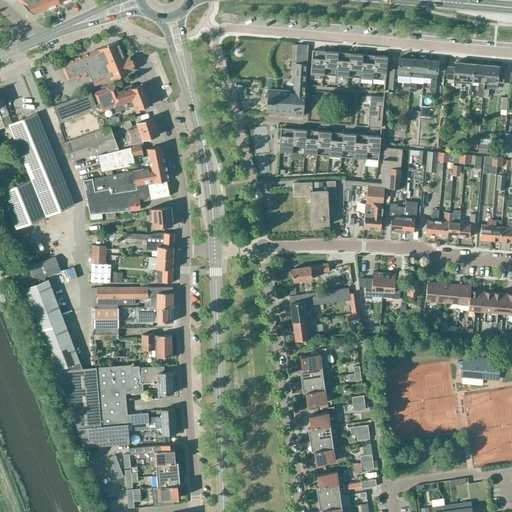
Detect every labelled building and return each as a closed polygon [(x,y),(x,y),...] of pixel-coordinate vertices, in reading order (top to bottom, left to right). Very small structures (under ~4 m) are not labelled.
[(60,5),(58,0),(17,0),(34,15),(43,10),(44,11),(60,5)] [(335,34),(345,29),(343,24),(332,29),(335,34)] [(130,71),(135,69),(130,56),(125,58),(118,41),(60,65),(67,82),(89,73),(94,86),(110,79),(110,80),(130,72),(130,71)] [(296,45),(293,92),(305,92),(307,52),(307,46),(297,45),(296,45)] [(310,74),(323,75),(325,51),(312,50),(310,74)] [(337,52),(325,51),(323,75),(335,76),(337,52)] [(335,76),(348,77),(350,54),(337,52),(335,76)] [(350,54),(348,77),(360,78),(362,55),(350,54)] [(362,55),(360,78),(373,79),(375,56),(362,55)] [(375,56),(373,79),(385,80),(387,57),(375,56)] [(391,69),(389,88),(396,89),(397,81),(403,82),(410,83),(411,77),(412,59),(399,58),(398,70),(391,69)] [(412,59),(411,77),(424,78),(426,60),(412,59)] [(426,60),(424,78),(430,78),(429,94),(435,94),(436,86),(438,61),(426,60)] [(471,81),(473,65),(455,63),(455,68),(448,68),(447,79),(454,79),(453,83),(471,84),(471,81)] [(485,66),(473,65),(471,81),(479,82),(478,97),(483,97),(485,66)] [(485,66),(483,97),(488,98),(488,88),(496,89),(497,83),(497,82),(503,83),(504,74),(500,74),(501,67),(485,66)] [(124,104),(119,91),(116,85),(107,88),(108,89),(94,94),(101,112),(124,104)] [(119,91),(124,104),(126,109),(134,106),(137,113),(143,111),(143,108),(149,106),(141,85),(129,89),(128,87),(119,91)] [(74,205),(37,114),(13,124),(0,90),(0,112),(6,128),(10,126),(31,180),(2,192),(17,228),(36,221),(46,217),(74,205)] [(305,92),(293,92),(267,90),(266,112),(292,114),(292,115),(303,116),(304,99),(305,92)] [(53,106),(59,123),(97,108),(90,92),(53,106)] [(368,127),(381,128),(384,97),(371,96),(368,127)] [(428,117),(429,107),(422,107),(421,117),(428,117)] [(142,140),(159,135),(154,118),(137,123),(138,127),(128,130),(133,146),(144,144),(142,140)] [(109,152),(117,149),(109,127),(62,144),(69,162),(76,159),(77,160),(88,156),(88,157),(108,150),(109,152)] [(279,152),(291,153),(293,129),(281,128),(279,152)] [(306,130),(293,129),(291,153),(304,154),(306,130)] [(318,131),(306,130),(304,154),(316,155),(318,131)] [(316,155),(328,156),(330,132),(318,131),(316,155)] [(328,156),(341,157),(343,133),(330,132),(328,156)] [(341,157),(353,158),(355,134),(343,133),(341,157)] [(355,134),(353,158),(366,159),(368,135),(355,134)] [(368,135),(366,159),(378,160),(380,136),(368,135)] [(9,139),(1,142),(4,150),(12,147),(9,139)] [(470,139),(469,149),(477,150),(478,140),(470,139)] [(477,152),(491,153),(492,145),(478,144),(477,152)] [(132,155),(142,153),(141,146),(131,148),(132,155)] [(149,161),(150,167),(165,165),(162,146),(147,149),(148,156),(143,157),(144,162),(149,161)] [(131,148),(98,155),(102,171),(134,164),(132,155),(131,148)] [(345,180),(345,184),(367,186),(384,188),(388,189),(389,189),(391,169),(400,169),(402,149),(392,148),(384,148),(383,156),(397,157),(397,162),(383,160),(381,184),(346,180),(345,180)] [(425,171),(436,172),(437,152),(427,151),(425,171)] [(484,157),(483,165),(491,166),(496,167),(497,158),(484,157)] [(83,180),(90,214),(140,210),(140,207),(140,202),(139,199),(143,198),(147,194),(150,194),(151,199),(168,197),(166,180),(168,180),(165,165),(150,167),(109,175),(109,176),(83,180)] [(391,169),(389,189),(398,190),(400,169),(391,169)] [(496,190),(504,190),(505,175),(497,175),(496,190)] [(327,199),(335,199),(335,182),(326,182),(326,191),(312,192),(311,182),(293,183),(293,196),(311,196),(313,225),(328,225),(327,199)] [(380,230),(384,188),(367,186),(363,228),(380,230)] [(404,207),(401,232),(412,233),(413,218),(415,218),(416,203),(405,202),(405,207),(404,207)] [(390,231),(401,232),(404,207),(397,206),(397,204),(390,203),(388,219),(391,219),(390,231)] [(148,215),(149,218),(149,221),(151,220),(152,228),(173,226),(172,215),(171,206),(168,207),(168,205),(164,206),(165,207),(150,209),(151,215),(148,215)] [(437,221),(438,221),(439,210),(432,209),(431,220),(426,220),(425,234),(436,235),(437,221)] [(447,236),(458,237),(459,223),(460,211),(453,210),(452,213),(449,213),(447,236)] [(437,221),(436,235),(447,236),(449,213),(445,212),(444,218),(444,221),(438,221),(437,221)] [(459,223),(458,237),(468,238),(469,230),(473,230),(474,224),(474,225),(475,214),(470,213),(469,224),(459,223)] [(480,239),(490,240),(491,220),(487,219),(486,225),(481,225),(480,239)] [(496,220),(491,220),(490,240),(499,241),(501,226),(501,220),(496,220)] [(499,241),(509,242),(511,221),(507,221),(506,227),(501,226),(499,241)] [(157,258),(173,259),(174,234),(159,233),(154,234),(147,234),(144,234),(130,234),(127,233),(127,244),(138,244),(146,245),(145,250),(157,251),(157,258)] [(91,255),(105,255),(106,247),(106,246),(92,245),(91,255)] [(105,264),(105,255),(91,255),(90,282),(110,283),(110,282),(110,272),(111,264),(105,264)] [(16,272),(21,286),(60,271),(55,257),(16,272)] [(173,259),(157,258),(156,269),(159,269),(159,273),(157,273),(157,282),(172,283),(173,259)] [(311,273),(328,271),(327,264),(291,269),(292,282),(311,279),(311,273)] [(122,272),(110,272),(110,282),(121,283),(122,272)] [(366,278),(358,278),(359,287),(365,287),(365,291),(364,298),(371,298),(371,296),(381,297),(384,273),(372,272),(372,279),(366,278)] [(384,273),(381,297),(399,299),(400,281),(394,281),(395,274),(384,273)] [(152,382),(152,379),(151,367),(139,368),(138,367),(131,368),(131,366),(82,369),(48,279),(23,288),(55,371),(56,371),(84,447),(129,443),(128,431),(128,424),(148,422),(149,423),(155,423),(155,418),(155,417),(148,417),(148,413),(127,415),(125,394),(143,392),(142,382),(152,382)] [(407,295),(417,296),(418,280),(409,279),(407,295)] [(425,301),(435,301),(436,284),(427,283),(425,301)] [(435,301),(444,302),(446,284),(436,284),(435,301)] [(457,285),(446,284),(444,302),(455,303),(457,285)] [(455,303),(468,305),(470,291),(470,287),(457,285),(455,303)] [(151,299),(151,307),(151,308),(172,308),(172,287),(97,288),(98,305),(133,305),(133,299),(151,299)] [(351,313),(358,312),(356,293),(348,294),(347,288),(289,296),(293,321),(299,321),(315,319),(313,305),(350,300),(351,313)] [(470,291),(468,305),(467,320),(473,320),(475,305),(480,306),(481,292),(470,291)] [(492,293),(481,292),(480,306),(485,306),(484,321),(490,322),(492,293)] [(503,308),(505,294),(492,293),(490,322),(496,322),(497,307),(503,308)] [(511,294),(505,294),(503,308),(508,308),(506,323),(511,323),(511,294)] [(151,308),(151,307),(143,307),(143,322),(172,322),(172,308),(151,308)] [(93,308),(93,329),(118,329),(118,308),(93,308)] [(358,312),(351,313),(353,323),(360,322),(358,312)] [(299,321),(293,321),(295,340),(302,339),(302,344),(309,343),(308,333),(317,332),(315,319),(299,321)] [(93,329),(93,339),(118,339),(118,329),(93,329)] [(171,357),(171,336),(154,336),(154,335),(142,335),(142,348),(140,348),(140,351),(155,350),(155,357),(171,357)] [(343,341),(344,348),(356,347),(355,340),(343,341)] [(320,354),(300,356),(302,369),(321,366),(327,365),(325,348),(319,349),(320,354)] [(463,361),(461,377),(489,380),(497,381),(499,364),(499,360),(463,357),(463,361)] [(151,367),(152,379),(157,379),(158,394),(173,393),(172,373),(163,373),(163,366),(151,367)] [(321,366),(302,369),(299,369),(301,381),(323,378),(321,366)] [(354,374),(348,375),(349,381),(361,380),(360,373),(354,374)] [(323,378),(301,381),(303,393),(306,392),(325,390),(323,378)] [(325,390),(306,392),(307,405),(326,402),(325,390)] [(351,397),(352,404),(364,402),(363,395),(351,397)] [(364,402),(352,404),(353,411),(365,409),(364,402)] [(328,413),(309,415),(311,428),(330,425),(336,424),(333,407),(327,407),(328,413)] [(149,429),(156,428),(156,427),(162,427),(162,434),(176,433),(175,421),(174,409),(160,410),(161,417),(155,418),(155,423),(149,423),(148,422),(128,424),(128,431),(149,429)] [(308,428),(309,440),(331,437),(330,425),(311,428),(308,428)] [(350,434),(356,433),(368,432),(367,425),(350,427),(350,434)] [(368,432),(356,433),(357,440),(369,439),(368,432)] [(336,436),(331,437),(309,440),(311,452),(314,451),(333,449),(332,442),(337,441),(336,436)] [(129,454),(129,455),(148,453),(149,464),(155,464),(174,462),(173,449),(171,449),(170,444),(129,448),(129,454)] [(333,449),(314,451),(316,464),(335,461),(334,455),(339,454),(338,448),(333,449)] [(360,456),(361,463),(373,461),(372,454),(360,456)] [(373,461),(361,463),(362,470),(374,468),(373,461)] [(174,462),(155,464),(156,476),(179,474),(178,462),(174,462)] [(362,470),(361,463),(353,464),(354,474),(362,473),(362,470)] [(319,487),(342,483),(342,479),(337,479),(336,471),(317,474),(319,487)] [(179,474),(156,476),(157,487),(177,486),(180,485),(179,474)] [(361,487),(361,488),(376,486),(375,479),(360,481),(360,483),(348,485),(349,489),(361,487)] [(319,487),(316,487),(317,499),(340,496),(339,490),(343,489),(342,483),(319,487)] [(157,487),(151,487),(151,488),(153,506),(173,504),(173,499),(178,498),(177,486),(157,487)] [(133,495),(133,497),(133,501),(140,501),(139,488),(132,489),(133,493),(133,495)] [(340,496),(317,499),(319,510),(322,510),(341,507),(340,496)] [(457,504),(457,511),(471,511),(470,502),(457,504)]
